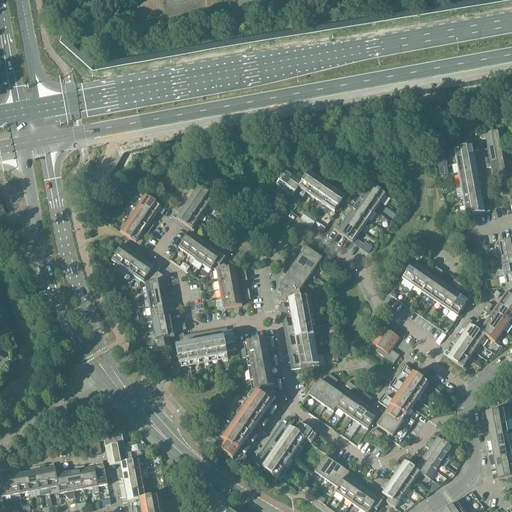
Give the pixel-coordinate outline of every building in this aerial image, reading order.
[(486,140),(488,150),(506,146),(504,131),(485,135),(480,136),(481,141),(486,140)] [(489,159),(485,160),(486,165),(509,160),(506,146),(488,150),(489,159)] [(473,147),(454,150),(456,165),(466,163),(465,159),(474,157),(474,152),(478,152),(477,147),(473,147)] [(456,165),(458,175),(482,170),(481,165),(476,166),(474,157),(465,159),(466,163),(456,165)] [(509,160),(486,165),(486,170),(491,169),(493,178),(511,175),(509,160)] [(298,189),(306,194),(317,178),(313,176),(316,172),(312,169),(309,173),(302,183),(298,189)] [(275,187),(283,193),(297,173),(293,170),(290,174),(286,171),(275,187)] [(458,175),(461,189),(470,187),(469,182),(479,181),(478,176),(483,175),(482,170),(458,175)] [(292,199),(298,189),(302,183),(298,180),(301,176),(297,173),(283,193),(292,199)] [(306,194),(314,200),(328,180),(324,177),(321,181),(317,178),(306,194)] [(314,200),(326,208),(331,200),(328,197),(333,189),(329,187),(332,183),(328,180),(314,200)] [(461,189),(463,198),(486,194),(485,189),(480,190),(479,181),(469,182),(470,187),(461,189)] [(361,191),(380,204),(386,196),(370,185),(367,189),(363,187),(361,191)] [(192,189),(189,193),(209,207),(215,198),(199,188),(196,192),(192,189)] [(331,200),(326,208),(334,214),(345,198),(348,194),(343,191),(341,195),(333,189),(328,197),(331,200)] [(380,204),(361,191),(358,195),(362,198),(356,205),(364,211),(367,207),(375,212),(380,204)] [(190,200),(188,204),(203,215),(209,207),(189,193),(186,197),(190,200)] [(463,198),(464,208),(483,204),(482,200),(487,199),(486,194),(463,198)] [(161,208),(145,197),(137,210),(145,215),(147,211),(155,216),(158,213),(162,215),(165,211),(161,208)] [(181,205),(178,209),(198,223),(203,215),(188,204),(185,207),(181,205)] [(483,204),(464,208),(466,218),(485,214),(489,213),(489,208),(484,209),(483,204)] [(350,206),(347,210),(366,224),(375,212),(367,207),(364,211),(356,205),(354,209),(350,206)] [(198,223),(178,209),(175,213),(179,215),(176,220),(192,231),(198,223)] [(145,215),(137,210),(131,217),(151,231),(154,227),(150,224),(155,216),(147,211),(145,215)] [(348,217),(343,225),(350,230),(353,226),(361,232),(366,224),(347,210),(344,215),(348,217)] [(312,227),(317,220),(310,215),(305,222),(312,227)] [(131,217),(126,225),(142,236),(144,232),(148,235),(151,231),(131,217)] [(315,223),(312,228),(322,234),(325,230),(315,223)] [(142,236),(126,225),(120,234),(136,245),(136,244),(140,247),(143,243),(139,240),(142,236)] [(350,230),(343,225),(340,229),(336,226),(333,230),(337,233),(353,244),(361,232),(353,226),(350,230)] [(178,250),(187,255),(197,240),(189,234),(178,250)] [(187,255),(194,261),(205,245),(197,240),(187,255)] [(511,241),(498,245),(500,259),(510,258),(509,253),(511,252),(511,241)] [(112,262),(120,268),(131,252),(127,250),(130,246),(126,243),(123,247),(122,246),(112,262)] [(362,251),(368,255),(373,247),(367,243),(362,251)] [(194,261),(202,266),(213,251),(205,245),(194,261)] [(303,253),(300,257),(316,268),(322,260),(306,249),(302,246),(299,250),(303,253)] [(120,268),(128,273),(141,254),(137,251),(135,255),(131,252),(120,268)] [(213,251),(202,266),(211,272),(212,270),(216,273),(225,267),(222,265),(226,259),(213,251)] [(500,259),(502,269),(511,266),(511,252),(509,253),(510,258),(500,259)] [(146,257),(141,254),(128,273),(136,279),(147,263),(143,261),(146,257)] [(294,258),(291,262),(311,276),(316,268),(300,257),(298,261),(294,258)] [(136,279),(144,284),(157,265),(153,262),(150,266),(147,263),(136,279)] [(292,269),(290,273),(305,284),(311,276),(291,262),(288,266),(292,269)] [(402,280),(414,288),(420,280),(416,278),(421,270),(413,264),(402,280)] [(144,284),(145,285),(164,282),(163,277),(157,273),(161,267),(157,265),(144,284)] [(511,266),(502,269),(504,278),(511,276),(511,266)] [(226,270),(225,267),(216,273),(218,282),(237,279),(235,269),(226,270)] [(414,288),(422,294),(433,278),(421,270),(416,278),(420,280),(414,288)] [(284,281),(299,292),(305,284),(290,273),(287,277),(283,274),(280,278),(284,281)] [(441,283),(433,278),(422,294),(434,302),(439,294),(435,291),(441,283)] [(218,282),(220,292),(239,288),(237,279),(218,282)] [(145,285),(148,300),(157,298),(157,293),(166,292),(165,287),(170,286),(169,281),(164,282),(145,285)] [(284,281),(280,286),(283,300),(288,299),(288,303),(301,301),(299,292),(284,281)] [(434,302),(442,307),(453,292),(441,283),(435,291),(439,294),(434,302)] [(220,292),(221,301),(240,297),(239,288),(220,292)] [(148,300),(150,309),(173,305),(172,300),(168,301),(166,292),(157,293),(157,298),(148,300)] [(460,297),(453,292),(442,307),(450,313),(460,297)] [(511,296),(507,293),(498,306),(506,311),(509,307),(511,309),(511,296)] [(240,297),(221,301),(223,311),(242,307),(240,297)] [(460,297),(450,313),(458,319),(469,303),(460,297)] [(307,300),(301,301),(288,303),(288,299),(283,300),(278,300),(279,305),(288,304),(289,308),(284,309),(280,309),(282,320),(286,319),(291,318),(293,327),(288,328),(288,327),(283,328),(285,339),(290,338),(294,337),(296,346),(291,347),(291,346),(287,347),(288,357),(293,357),(293,356),(298,356),(299,365),(295,366),(295,365),(290,366),(291,371),(300,370),(319,367),(307,300)] [(482,312),(487,315),(492,307),(488,304),(482,312)] [(146,324),(152,323),(162,322),(161,317),(170,315),(169,311),(174,310),(173,305),(150,309),(151,317),(146,318),(146,320),(146,324)] [(498,306),(493,314),(509,324),(511,319),(511,309),(509,307),(506,311),(498,306)] [(493,314),(485,325),(493,331),(495,327),(503,332),(509,324),(493,314)] [(162,322),(152,323),(156,342),(151,342),(153,353),(162,351),(163,356),(165,356),(166,363),(161,363),(162,368),(167,367),(167,365),(172,364),(170,355),(172,354),(170,340),(175,339),(174,334),(178,333),(183,333),(181,323),(172,324),(170,315),(161,317),(162,322)] [(377,316),(373,322),(377,325),(381,319),(377,316)] [(472,323),(468,320),(462,328),(466,331),(464,335),(479,345),(485,338),(479,333),(470,326),(472,323)] [(495,344),(503,332),(495,327),(493,331),(485,325),(479,333),(485,338),(495,344)] [(375,352),(393,365),(399,357),(391,351),(399,339),(382,327),(370,343),(378,348),(375,352)] [(219,341),(210,342),(209,337),(208,333),(198,335),(199,339),(200,344),(191,346),(189,336),(184,337),(179,338),(181,347),(176,348),(179,367),(227,358),(227,354),(236,352),(233,333),(228,334),(227,329),(217,331),(218,336),(219,341)] [(457,336),(454,340),(474,353),(479,345),(464,335),(461,338),(457,336)] [(246,345),(255,393),(274,389),(279,388),(284,388),(282,382),(278,383),(273,384),(271,370),(275,369),(275,370),(280,369),(278,359),(274,359),(274,360),(269,360),(266,347),(271,346),(276,345),(275,340),(265,342),(265,341),(246,345)] [(455,347),(453,350),(468,361),(474,353),(454,340),(452,344),(455,347)] [(468,361),(453,350),(450,354),(446,351),(443,355),(447,358),(447,359),(463,370),(468,361)] [(388,411),(385,414),(393,420),(390,424),(398,429),(428,385),(413,374),(412,375),(410,374),(412,372),(406,368),(402,374),(410,379),(404,387),(396,381),(391,389),(399,395),(393,402),(386,397),(380,405),(388,411)] [(309,397),(317,403),(328,387),(320,381),(309,397)] [(317,403),(325,408),(336,392),(328,387),(317,403)] [(255,393),(256,395),(256,394),(272,405),(276,399),(274,389),(255,393)] [(333,414),(336,410),(336,409),(344,398),(344,397),(336,392),(325,408),(333,414)] [(336,410),(344,415),(355,399),(346,393),(344,397),(344,398),(336,409),(336,410)] [(256,395),(222,443),(238,453),(242,456),(245,452),(241,449),(247,441),(251,444),(256,436),(252,433),(258,425),(261,428),(267,420),(263,417),(268,410),(276,415),(279,411),(275,408),(271,406),(272,405),(256,394),(256,395)] [(344,415),(352,420),(363,405),(355,399),(344,415)] [(352,420),(360,426),(370,410),(363,405),(352,420)] [(370,410),(360,426),(368,432),(379,416),(370,410)] [(486,419),(488,428),(497,427),(497,422),(506,420),(504,410),(485,414),(481,415),(482,420),(486,419)] [(393,420),(385,414),(377,427),(392,438),(398,429),(390,424),(393,420)] [(484,434),(485,439),(509,434),(506,420),(497,422),(497,427),(488,428),(489,433),(484,434)] [(271,453),(275,455),(267,467),(263,464),(260,461),(257,466),(264,471),(280,482),(307,443),(313,447),(315,445),(319,438),(303,427),(298,435),(292,431),(284,426),(281,430),(285,433),(289,436),(281,447),(277,445),(277,444),(273,442),(267,450),(271,453)] [(372,434),(380,440),(383,436),(374,430),(372,434)] [(510,444),(509,434),(485,439),(486,444),(491,443),(492,452),(502,450),(501,446),(510,444)] [(103,438),(105,448),(124,445),(122,435),(103,438)] [(430,440),(428,444),(447,457),(453,449),(437,438),(434,442),(430,440)] [(238,453),(222,443),(217,450),(233,461),(236,457),(240,460),(242,456),(238,453)] [(429,451),(426,454),(442,465),(447,457),(428,444),(425,448),(429,451)] [(511,458),(511,453),(510,444),(501,446),(502,450),(492,452),(493,457),(488,457),(489,462),(511,458)] [(105,448),(107,458),(126,454),(124,445),(105,448)] [(109,468),(120,465),(127,464),(127,463),(126,454),(107,458),(109,468)] [(420,455),(417,459),(436,473),(442,465),(426,454),(424,458),(420,455)] [(314,473),(323,479),(334,463),(325,458),(314,473)] [(495,466),(496,471),(511,467),(511,458),(489,462),(490,467),(495,466)] [(418,466),(415,470),(420,474),(431,481),(436,473),(417,459),(414,464),(418,466)] [(117,471),(118,476),(141,471),(139,461),(127,463),(127,464),(120,465),(121,470),(117,471)] [(104,468),(103,463),(98,464),(99,469),(89,470),(91,480),(96,479),(98,489),(108,487),(104,468)] [(323,479),(331,485),(341,469),(334,463),(323,479)] [(397,464),(395,468),(414,482),(420,474),(415,470),(404,463),(401,467),(397,464)] [(50,470),(45,471),(49,490),(58,488),(59,488),(55,472),(56,472),(55,469),(54,465),(49,466),(50,470)] [(35,468),(39,492),(49,490),(45,471),(41,472),(40,467),(35,468)] [(75,473),(66,475),(68,484),(72,483),(74,493),(84,491),(79,467),(74,468),(75,473)] [(79,467),(84,491),(98,489),(96,479),(91,480),(89,470),(85,471),(84,467),(79,467)] [(511,467),(496,471),(497,475),(492,476),(493,481),(497,480),(498,481),(511,478),(511,467)] [(35,468),(30,469),(31,474),(27,475),(30,494),(39,492),(35,468)] [(396,475),(393,479),(409,490),(414,482),(395,468),(392,472),(396,475)] [(331,485),(338,490),(339,490),(347,478),(347,479),(350,475),(341,469),(331,485)] [(21,471),(16,472),(21,495),(30,494),(27,475),(22,476),(21,471)] [(61,471),(56,472),(55,472),(59,488),(58,488),(60,496),(74,493),(72,483),(68,484),(66,475),(61,476),(61,471)] [(123,480),(124,484),(143,481),(141,471),(118,476),(118,481),(123,480)] [(21,495),(16,472),(11,473),(12,477),(8,478),(11,497),(21,495)] [(11,497),(8,478),(3,479),(2,474),(0,474),(0,492),(1,499),(11,497)] [(335,494),(344,499),(357,480),(353,477),(351,481),(347,479),(347,478),(339,490),(338,490),(335,494)] [(387,480),(384,484),(403,498),(409,490),(393,479),(390,483),(387,480)] [(344,499),(352,505),(362,489),(359,487),(361,483),(357,480),(344,499)] [(143,481),(124,484),(125,489),(120,490),(121,495),(144,490),(143,481)] [(403,498),(384,484),(381,488),(385,491),(382,495),(389,500),(386,504),(395,510),(403,498)] [(352,505),(360,510),(373,491),(369,488),(366,492),(362,489),(352,505)] [(146,500),(144,490),(121,495),(122,499),(127,499),(127,504),(130,503),(146,500)] [(373,491),(360,510),(361,511),(370,511),(373,509),(377,511),(382,503),(374,498),(377,494),(373,491)] [(160,511),(158,497),(146,500),(130,503),(131,508),(140,506),(141,511),(160,511)] [(462,511),(467,508),(468,508),(462,500),(444,511),(462,511)]
